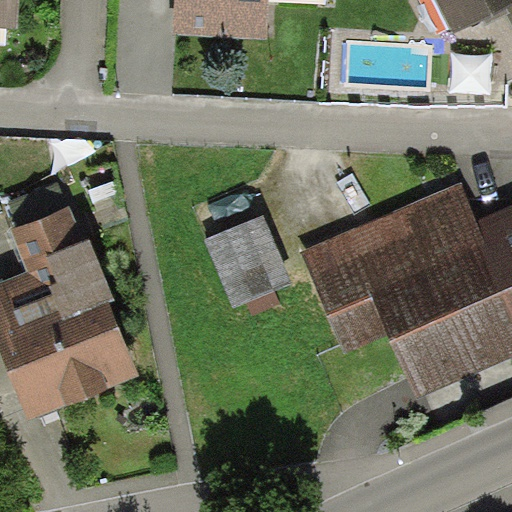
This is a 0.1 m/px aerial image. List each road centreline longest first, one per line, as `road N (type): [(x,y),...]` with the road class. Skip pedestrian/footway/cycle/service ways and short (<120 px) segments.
road 1 (residential): [(74,115),(511,130)]
road 2 (tertiary): [(356,511),(511,446)]
